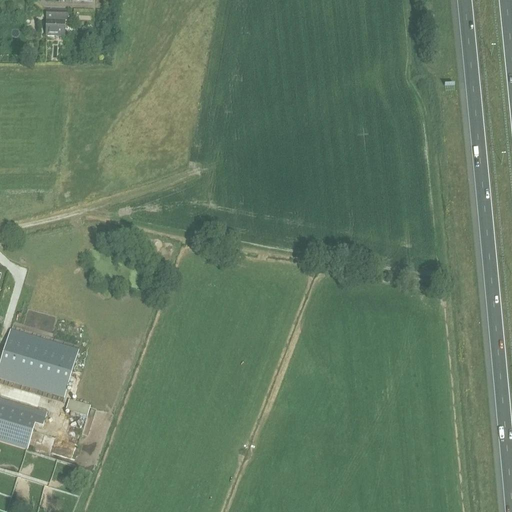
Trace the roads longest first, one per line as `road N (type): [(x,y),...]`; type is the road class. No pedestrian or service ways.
road 1 (motorway): [(461,0),(508,511)]
road 2 (track): [(207,167),(0,229)]
